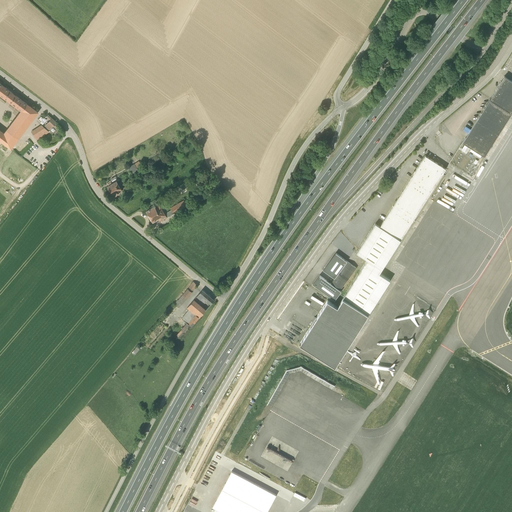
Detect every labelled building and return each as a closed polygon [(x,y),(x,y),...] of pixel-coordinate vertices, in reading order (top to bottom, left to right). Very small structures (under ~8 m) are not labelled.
[(511,80),(504,76),(491,97),(492,97),(490,99),(510,112),(511,110),(511,109),(511,80)] [(0,95),(1,96),(7,89),(7,88),(0,82),(0,140),(3,143),(0,146),(0,151),(3,154),(5,151),(9,147),(10,148),(17,138),(10,133),(14,129),(9,125),(3,132),(0,129),(0,95)] [(11,104),(11,103),(17,96),(7,89),(1,96),(11,104)] [(17,138),(37,112),(17,96),(11,103),(11,104),(20,110),(9,125),(14,129),(10,133),(17,138)] [(490,99),(484,109),(469,132),(490,146),(511,113),(510,112),(490,99)] [(55,128),(58,125),(55,123),(56,122),(51,118),(44,126),(48,130),(52,126),(55,128)] [(42,127),(32,134),(34,137),(39,133),(40,135),(45,131),(42,127)] [(485,155),(490,146),(469,132),(463,142),(485,155)] [(401,239),(437,182),(446,168),(443,166),(443,165),(441,164),(441,165),(425,155),(381,226),(401,239)] [(132,171),(138,168),(142,165),(140,161),(129,167),(132,171)] [(137,174),(141,172),(138,168),(132,171),(131,172),(133,176),(137,173),(137,174)] [(120,185),(117,180),(113,182),(112,180),(107,183),(109,185),(108,186),(110,190),(110,191),(120,185)] [(113,195),(122,189),(120,185),(110,191),(111,192),(112,192),(113,195)] [(193,204),(190,198),(185,201),(184,200),(171,208),(173,213),(187,205),(188,207),(193,204)] [(161,206),(159,203),(155,205),(147,210),(147,211),(147,213),(149,213),(150,217),(150,218),(151,219),(152,219),(153,221),(159,218),(160,221),(167,217),(165,214),(166,213),(161,206)] [(380,273),(401,239),(381,226),(380,226),(376,223),(357,252),(368,259),(365,264),(380,273)] [(341,290),(357,268),(337,253),(324,270),(336,278),(332,284),(320,275),(314,284),(336,300),(342,291),(341,290)] [(344,298),(370,314),(391,280),(380,273),(365,264),(344,298)] [(179,307),(187,298),(198,285),(194,281),(188,288),(183,294),(174,303),(179,307)] [(190,326),(191,327),(206,309),(199,303),(201,300),(205,303),(206,301),(210,304),(214,299),(202,289),(187,308),(189,309),(181,318),(187,323),(176,335),(178,336),(177,338),(180,341),(184,336),(183,336),(182,336),(190,326)] [(300,344),(306,348),(337,366),(370,314),(344,298),(339,307),(328,300),(300,344)] [(223,511),(267,511),(277,495),(232,471),(213,506),(223,511)]
